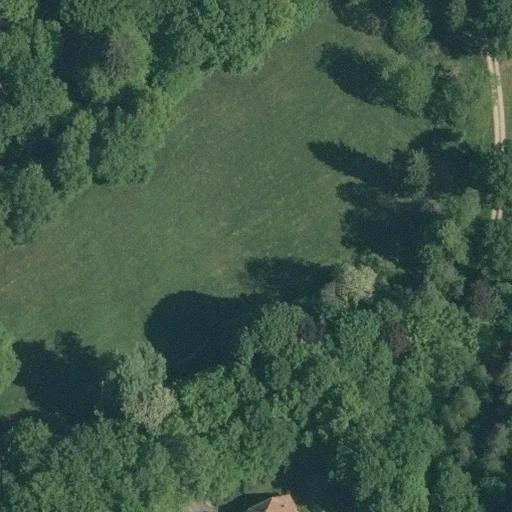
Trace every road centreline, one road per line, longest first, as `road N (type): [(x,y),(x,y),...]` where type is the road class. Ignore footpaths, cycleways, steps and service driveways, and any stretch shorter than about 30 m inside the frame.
road 1 (track): [(74,511),(511,291)]
road 2 (track): [(504,0),(496,68),(499,191),(480,306)]
